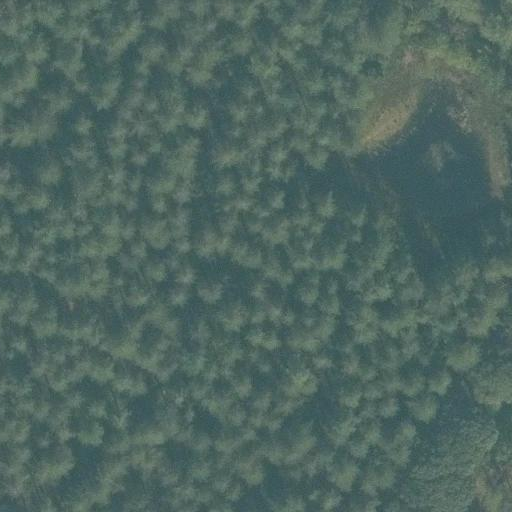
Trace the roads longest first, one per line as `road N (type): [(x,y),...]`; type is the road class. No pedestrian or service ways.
road 1 (track): [(511,276),(371,511)]
road 2 (track): [(511,66),(408,0)]
